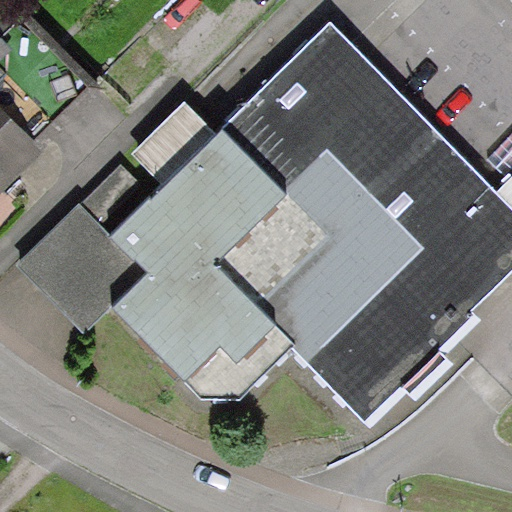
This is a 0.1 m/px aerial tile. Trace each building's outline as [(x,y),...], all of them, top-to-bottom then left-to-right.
[(0,83),(43,127),(97,74),(24,0),(5,0),(0,5),(0,83)] [(222,0),(105,0),(167,58),(222,0)] [(326,5),(211,120),(162,168),(107,222),(128,243),(68,302),(80,314),(105,290),(197,382),(239,380),(287,333),(359,405),(400,364),(448,316),(511,252),(511,163),(498,177),(326,5)] [(0,169),(43,127),(0,83),(0,198),(13,186),(0,173),(0,169)] [(130,136),(162,168),(211,120),(179,87),(130,136)] [(115,142),(71,186),(98,212),(141,169),(115,142)] [(107,222),(98,212),(71,186),(11,245),(68,302),(128,243),(107,222)]
